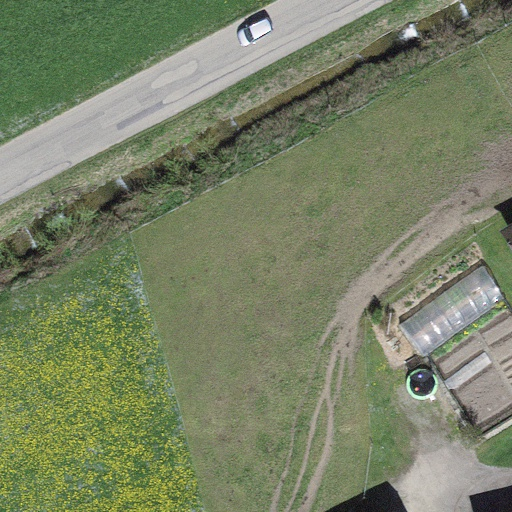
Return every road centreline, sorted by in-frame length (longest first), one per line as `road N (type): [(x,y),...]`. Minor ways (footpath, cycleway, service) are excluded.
road 1 (residential): [(331,0),(0,175)]
road 2 (track): [(208,511),(237,494),(279,485),(399,493)]
